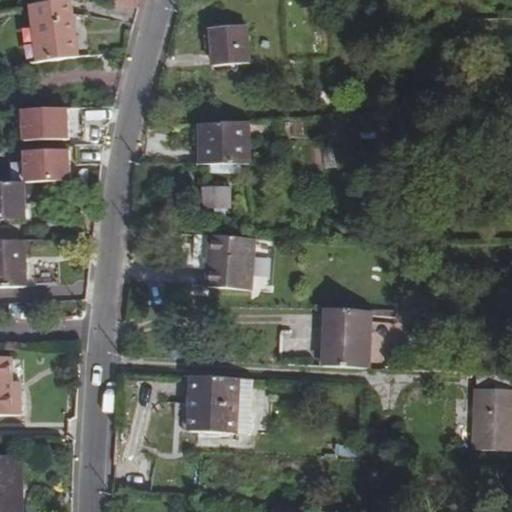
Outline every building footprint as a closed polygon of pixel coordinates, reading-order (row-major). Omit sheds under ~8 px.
[(34,5),(35,15),(72,10),(70,0),(67,1),(67,0),(38,0),(39,5),(34,5)] [(116,0),(116,6),(141,9),(141,0),(116,0)] [(72,10),(35,15),(42,62),(78,57),(72,10)] [(212,67),(250,63),(247,26),(211,29),(212,67)] [(25,142),(70,140),(69,109),(24,111),(25,142)] [(200,125),(201,165),(249,165),(248,122),(200,125)] [(26,183),(70,181),(69,150),(24,152),(26,183)] [(0,184),(0,219),(24,218),(23,184),(0,184)] [(204,209),(229,208),(230,188),(205,187),(204,209)] [(208,289),(250,292),(254,240),(211,237),(208,289)] [(26,242),(0,243),(0,288),(28,288),(26,242)] [(327,310),(324,367),(369,370),(373,312),(327,310)] [(15,391),(15,382),(15,359),(0,359),(0,416),(22,416),(23,392),(15,391)] [(511,372),(480,372),(474,449),(511,451),(511,372)] [(235,380),(189,377),(186,432),(232,434),(235,380)] [(23,383),(15,382),(15,391),(23,392),(23,383)] [(0,511),(22,511),(22,457),(0,457),(0,511)] [(493,502),(494,471),(462,470),(460,502),(493,502)]
